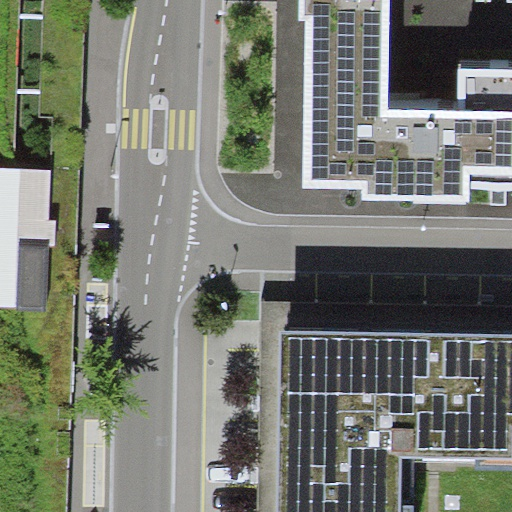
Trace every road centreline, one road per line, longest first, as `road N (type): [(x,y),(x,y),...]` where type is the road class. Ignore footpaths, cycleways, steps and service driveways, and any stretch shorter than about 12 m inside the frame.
road 1 (residential): [(155,235),(511,247)]
road 2 (tertiary): [(143,511),(155,235)]
road 3 (tertiary): [(155,235),(169,0)]
